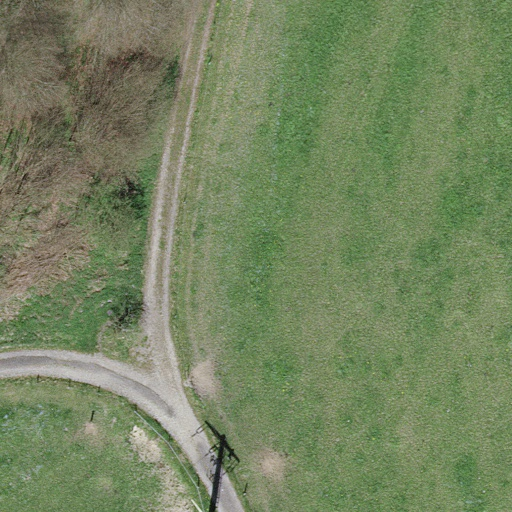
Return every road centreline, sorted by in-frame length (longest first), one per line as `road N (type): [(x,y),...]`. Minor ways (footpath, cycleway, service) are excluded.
road 1 (track): [(168,407),(158,262),(201,0)]
road 2 (track): [(168,407),(128,381),(81,367),(0,367)]
road 3 (track): [(233,511),(168,407)]
